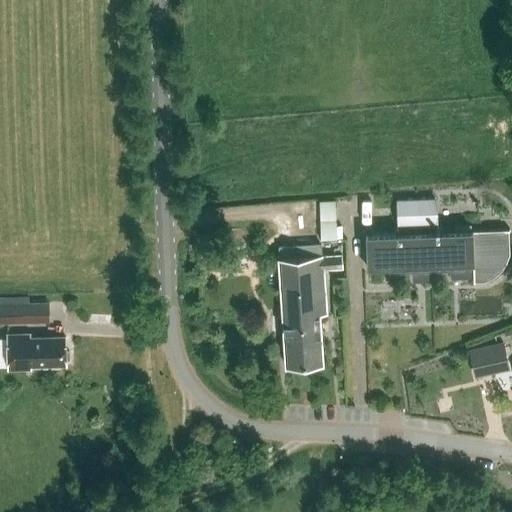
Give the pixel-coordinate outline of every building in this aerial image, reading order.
[(325,197),(327,237),(343,237),(341,197),(325,197)] [(509,228),(435,231),(435,230),(438,230),(438,227),(435,227),(434,197),(398,199),(399,232),(365,234),(366,267),(387,266),(389,273),(412,272),(413,280),(426,279),(427,271),(448,270),(450,278),(473,277),(473,281),(474,281),(474,277),(483,277),(491,273),(497,268),(503,260),(506,252),(505,243),(505,230),(509,230),(509,228)] [(271,337),(285,336),(287,364),(322,362),(319,313),(326,312),(323,266),(342,265),(341,254),(322,255),(321,243),(279,246),(280,257),(284,315),(269,316),(271,337)] [(0,303),(0,321),(29,322),(28,303),(0,303)] [(68,349),(65,348),(65,335),(30,336),(30,332),(6,333),(7,369),(31,369),(30,364),(66,363),(66,358),(69,356),(68,349)] [(509,369),(503,340),(468,348),(474,376),(509,369)]
